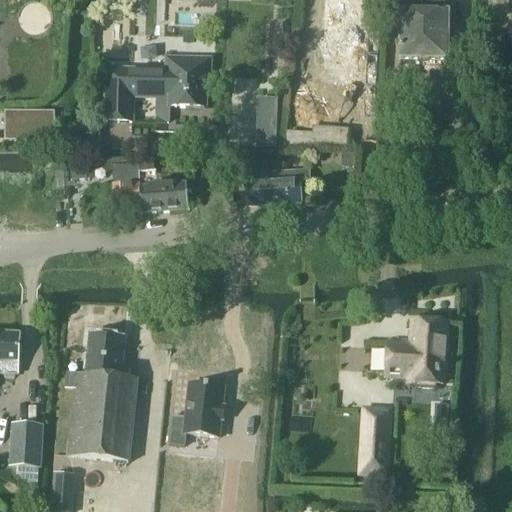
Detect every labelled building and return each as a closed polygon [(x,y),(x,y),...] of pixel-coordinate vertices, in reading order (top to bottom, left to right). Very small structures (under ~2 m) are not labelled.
[(444,15),(444,0),(404,0),(405,14),(401,14),(401,16),(398,18),(398,27),(400,30),(400,33),(395,33),(394,42),(400,42),(400,61),(447,62),(448,15),(444,15)] [(324,71),(326,71),(357,73),(361,7),(363,7),(363,6),(325,3),(323,38),(326,38),(324,71)] [(204,78),(205,63),(168,62),(168,73),(127,72),(126,91),(105,90),(105,123),(131,124),(132,99),(156,100),(156,118),(168,125),(169,124),(169,109),(205,110),(206,78),(204,78)] [(83,122),(83,133),(99,134),(100,122),(83,122)] [(286,133),(285,151),(312,151),(312,135),(286,133)] [(257,142),(257,150),(276,150),(276,142),(257,142)] [(83,144),(83,156),(99,156),(99,145),(83,144)] [(301,205),(300,190),(299,173),(268,175),(267,158),(244,159),(247,208),(301,205)] [(141,216),(189,213),(187,187),(140,190),(139,174),(155,172),(153,172),(152,163),(138,165),(138,167),(136,167),(138,185),(139,192),(141,211),(141,216)] [(140,211),(141,216),(141,211),(139,192),(138,185),(136,167),(112,169),(113,186),(112,186),(114,213),(140,211)] [(85,171),(69,171),(70,183),(85,182),(85,171)] [(445,343),(446,325),(412,323),(411,347),(410,347),(410,349),(402,348),(402,347),(387,346),(385,380),(409,381),(408,385),(415,385),(415,388),(417,390),(433,391),(436,389),(436,387),(442,387),(444,364),(440,363),(441,343),(445,343)] [(0,375),(5,376),(5,380),(14,380),(14,376),(17,377),(19,336),(0,335),(0,375)] [(120,380),(125,339),(90,335),(85,376),(66,374),(65,385),(71,386),(70,390),(74,391),(74,397),(72,396),(71,398),(74,398),(72,417),(69,417),(69,418),(71,418),(69,438),(67,438),(67,439),(69,439),(69,442),(54,441),(52,467),(65,468),(66,459),(127,465),(128,465),(137,381),(120,380)] [(171,419),(167,447),(184,449),(185,437),(218,440),(220,423),(222,423),(224,410),(222,410),(224,391),(189,387),(185,421),(171,419)] [(388,439),(363,437),(364,414),(365,414),(365,413),(363,412),(359,477),(386,479),(388,439)] [(40,471),(42,430),(12,428),(10,469),(40,471)] [(69,511),(73,477),(55,476),(51,511),(69,511)]
